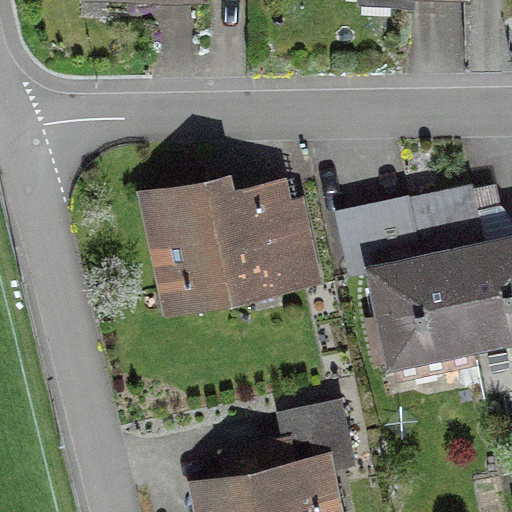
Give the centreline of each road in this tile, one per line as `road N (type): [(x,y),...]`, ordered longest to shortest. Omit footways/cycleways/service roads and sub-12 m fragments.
road 1 (residential): [(14,128),(511,110)]
road 2 (residential): [(14,128),(103,511)]
